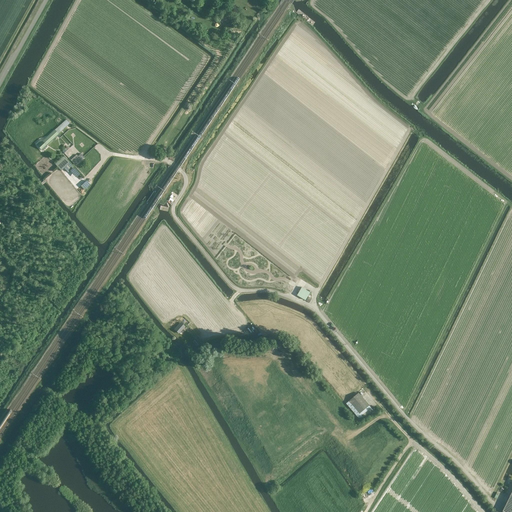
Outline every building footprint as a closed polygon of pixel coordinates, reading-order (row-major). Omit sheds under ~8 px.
[(41,117),(47,111),(45,109),(39,114),(41,117)] [(35,144),(37,146),(41,150),(70,123),(66,120),(42,141),(40,139),(35,144)] [(75,165),(84,157),(81,153),(72,161),(75,165)] [(61,171),(70,163),(64,156),(55,164),(61,171)] [(64,168),(68,172),(74,167),(70,163),(64,168)] [(70,171),(75,177),(79,173),(73,167),(70,171)] [(81,186),(84,190),(90,184),(87,180),(81,186)] [(297,295),(306,300),(309,302),(312,298),(309,296),(311,292),(302,287),(297,295)] [(178,333),(184,326),(180,323),(174,329),(178,333)] [(359,393),(349,401),(346,403),(358,418),(362,417),(373,411),(359,393)] [(511,511),(511,491),(502,511),(504,511),(511,511)]
